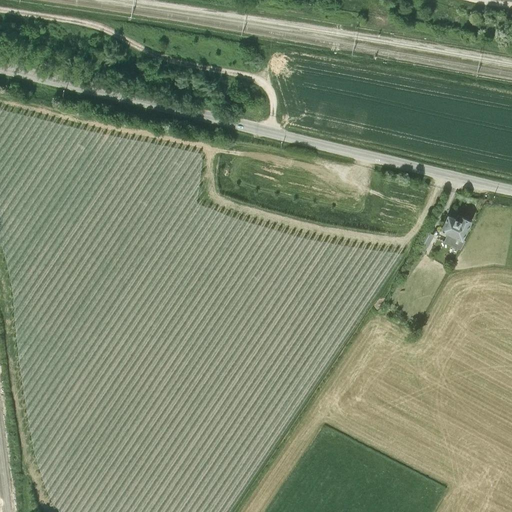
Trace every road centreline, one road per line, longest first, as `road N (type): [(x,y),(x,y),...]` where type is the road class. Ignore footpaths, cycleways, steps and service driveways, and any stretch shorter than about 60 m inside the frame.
road 1 (tertiary): [(0,68),(511,191)]
road 2 (track): [(0,10),(92,23),(162,57),(256,79),(271,94),(271,133)]
